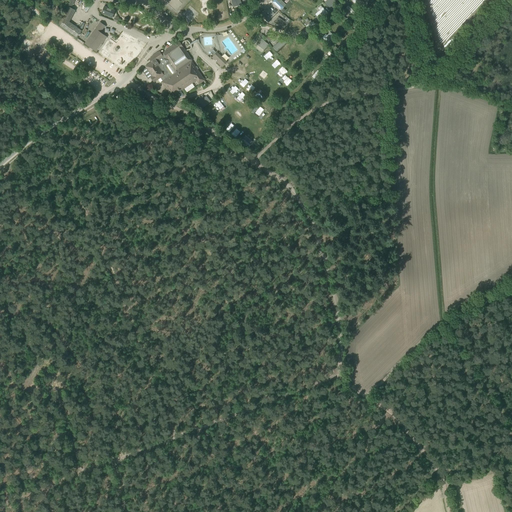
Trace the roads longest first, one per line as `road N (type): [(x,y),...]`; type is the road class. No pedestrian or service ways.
road 1 (track): [(441,475),(440,318),(511,275)]
road 2 (track): [(338,327),(341,374),(353,393),(391,417),(441,475)]
road 3 (track): [(505,0),(428,80),(380,93)]
road 4 (track): [(380,93),(315,108),(249,161)]
road 5 (track): [(288,187),(323,250),(338,327)]
road 6 (unclassified): [(0,165),(124,80)]
road 7 (track): [(249,161),(182,110),(124,80)]
